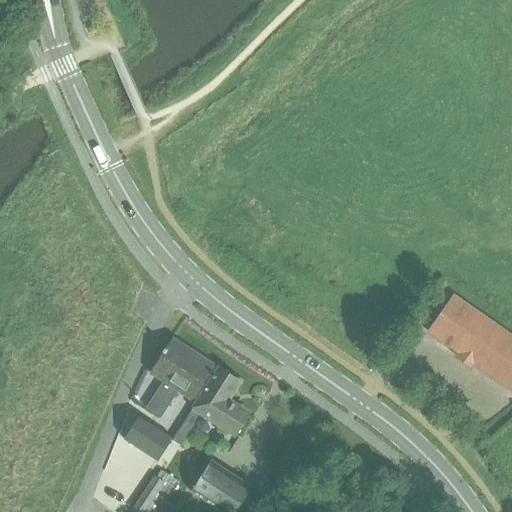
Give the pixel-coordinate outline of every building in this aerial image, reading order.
[(511,338),(452,296),(428,331),(460,353),(457,357),(469,366),(472,361),(511,389),(511,338)] [(191,400),(213,366),(172,340),(150,373),(162,382),(146,408),(158,417),(176,390),(191,400)] [(225,400),(238,381),(217,368),(191,407),(171,440),(181,446),(194,425),(192,424),(200,413),(234,435),(247,414),(225,400)] [(138,416),(123,439),(157,461),(172,438),(138,416)] [(224,511),(233,511),(250,486),(209,460),(190,490),(224,511)] [(178,482),(161,471),(156,478),(136,510),(139,511),(144,511),(159,489),(170,496),(178,482)]
